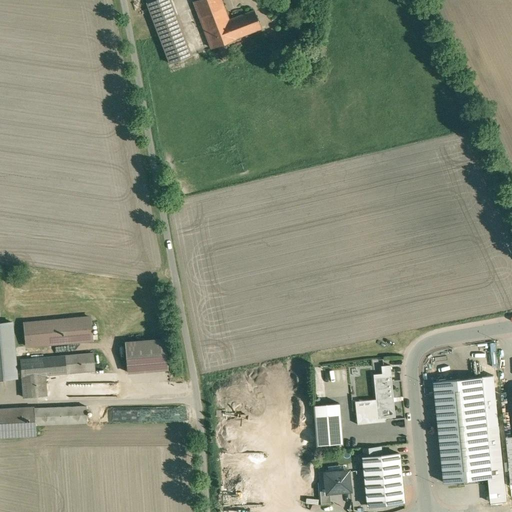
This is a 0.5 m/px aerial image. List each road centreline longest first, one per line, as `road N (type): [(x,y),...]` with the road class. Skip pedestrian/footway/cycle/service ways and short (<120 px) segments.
road 1 (unclassified): [(206,511),(197,398),(124,0)]
road 2 (residential): [(425,511),(416,357),(427,345),(511,328)]
